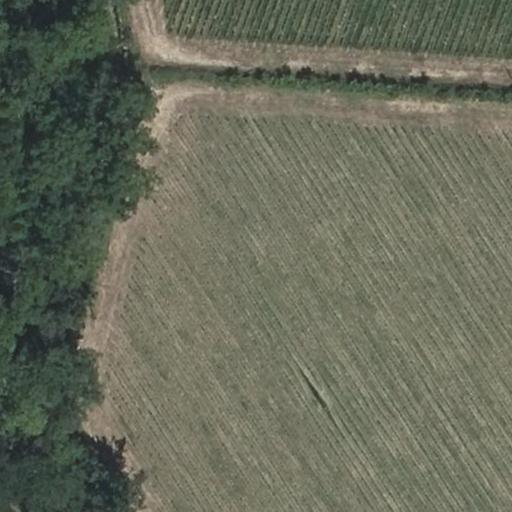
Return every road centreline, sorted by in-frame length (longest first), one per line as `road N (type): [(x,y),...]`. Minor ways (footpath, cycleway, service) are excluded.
road 1 (track): [(511,113),(161,92),(95,366),(96,421),(135,451),(141,511)]
road 2 (track): [(511,71),(189,49),(159,39),(151,0)]
